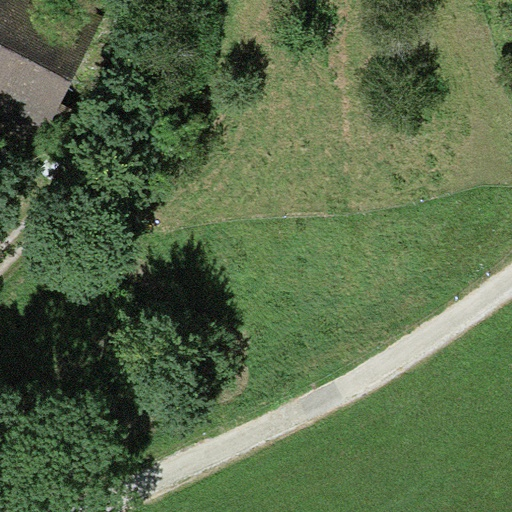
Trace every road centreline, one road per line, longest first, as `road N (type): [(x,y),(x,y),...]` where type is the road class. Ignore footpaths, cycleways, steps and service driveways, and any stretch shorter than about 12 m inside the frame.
road 1 (track): [(53,511),(171,472),(371,373),(511,269)]
road 2 (track): [(0,260),(53,202),(125,69),(125,0)]
